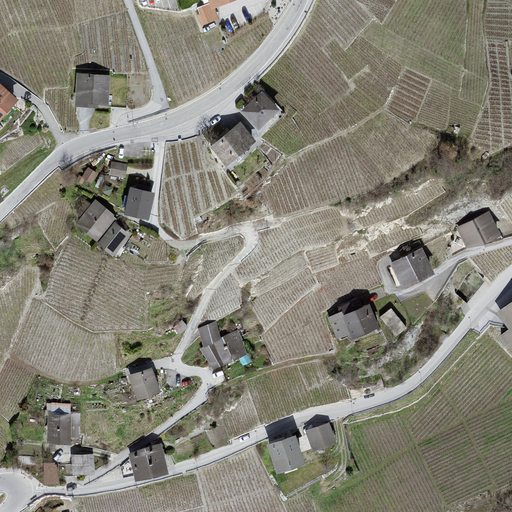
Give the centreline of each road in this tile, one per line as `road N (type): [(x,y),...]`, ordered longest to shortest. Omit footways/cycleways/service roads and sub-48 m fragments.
road 1 (unclassified): [(19,493),(142,480),(305,418),(385,401),(413,383),(511,274)]
road 2 (tertiary): [(300,0),(249,73),(206,105),(77,146),(0,213)]
